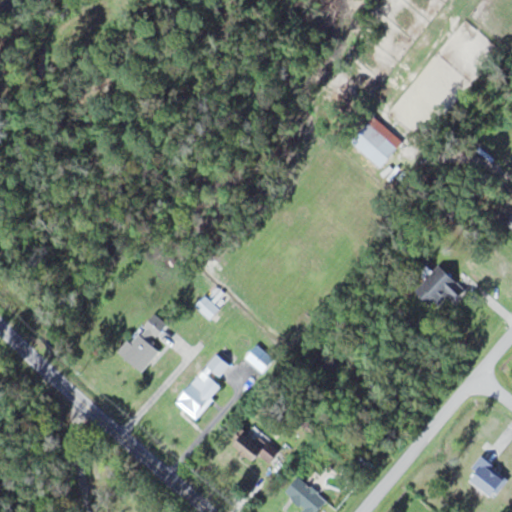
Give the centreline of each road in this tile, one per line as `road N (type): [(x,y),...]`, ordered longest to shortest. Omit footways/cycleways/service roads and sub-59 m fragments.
road 1 (residential): [(220,511),(0,321)]
road 2 (residential): [(360,511),(511,331)]
